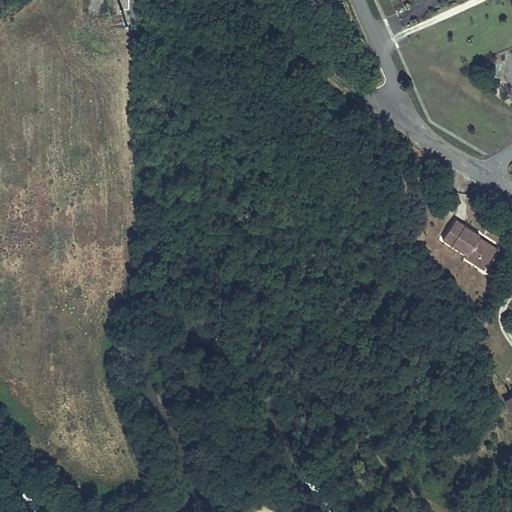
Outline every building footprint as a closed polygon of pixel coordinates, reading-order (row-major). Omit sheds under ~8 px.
[(461,222),(452,216),(439,236),(463,252),(482,265),(493,249),(478,239),(477,241),(473,238),(476,234),(476,232),(461,222)] [(494,246),(476,234),(473,238),(477,241),(478,239),(493,249),(494,246)] [(463,252),(462,255),(481,267),(482,265),(463,252)] [(511,381),(500,390),(506,399),(503,402),(508,409),(511,407),(511,381)] [(506,399),(500,390),(497,392),(503,402),(506,399)]
